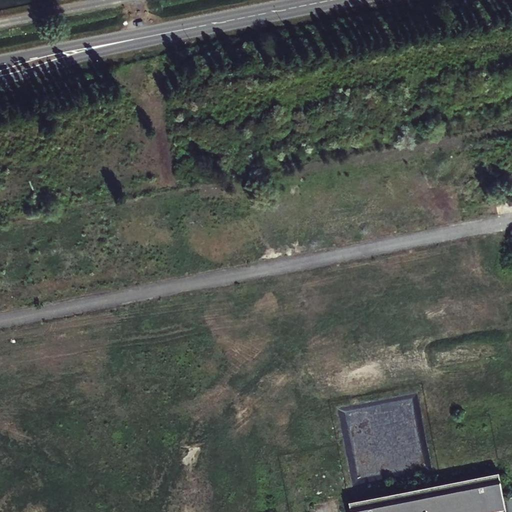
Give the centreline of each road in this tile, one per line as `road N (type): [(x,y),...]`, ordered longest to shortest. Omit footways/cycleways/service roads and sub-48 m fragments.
road 1 (unclassified): [(328,0),(132,39)]
road 2 (unclassified): [(0,80),(132,39)]
road 3 (unclassified): [(132,39),(0,60)]
